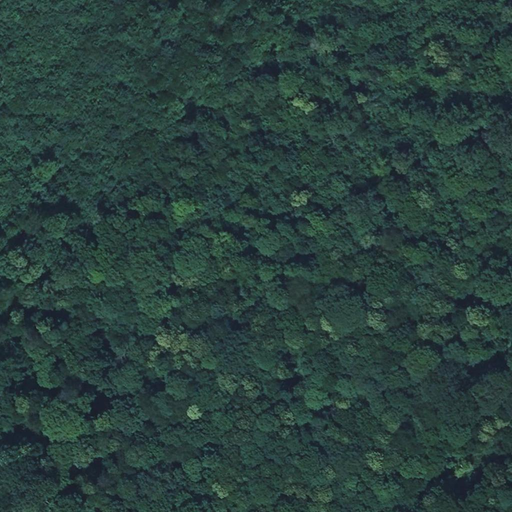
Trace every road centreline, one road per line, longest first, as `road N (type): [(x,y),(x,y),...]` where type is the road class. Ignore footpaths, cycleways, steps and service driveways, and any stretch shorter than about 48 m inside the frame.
road 1 (track): [(0,76),(37,173),(480,0)]
road 2 (track): [(178,511),(37,173)]
